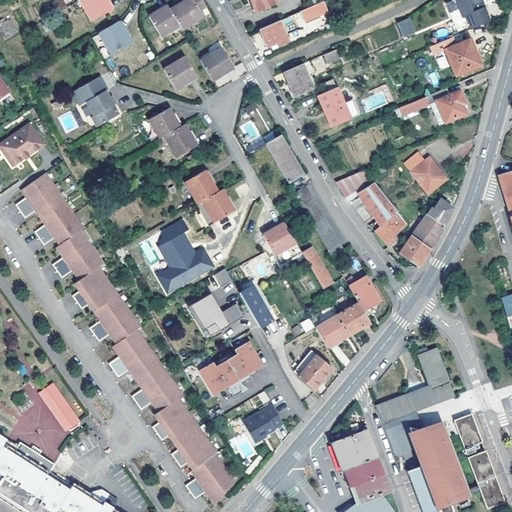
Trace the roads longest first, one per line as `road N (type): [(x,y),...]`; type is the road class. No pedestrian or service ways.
road 1 (residential): [(259,76),(336,205),(415,302)]
road 2 (residential): [(123,438),(126,412),(0,227)]
road 3 (residential): [(415,302),(460,339),(492,423)]
road 4 (residential): [(259,76),(227,95),(217,120),(259,192)]
road 5 (tertiary): [(415,302),(478,181)]
road 6 (tertiary): [(478,181),(511,61)]
